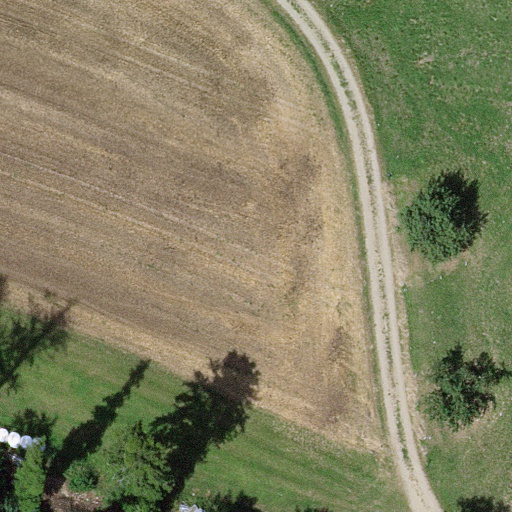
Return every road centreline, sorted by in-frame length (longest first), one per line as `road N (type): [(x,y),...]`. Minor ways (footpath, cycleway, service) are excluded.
road 1 (track): [(421,511),(408,491),(379,371),(356,147),(328,68),(285,0)]
road 2 (track): [(0,425),(245,511)]
